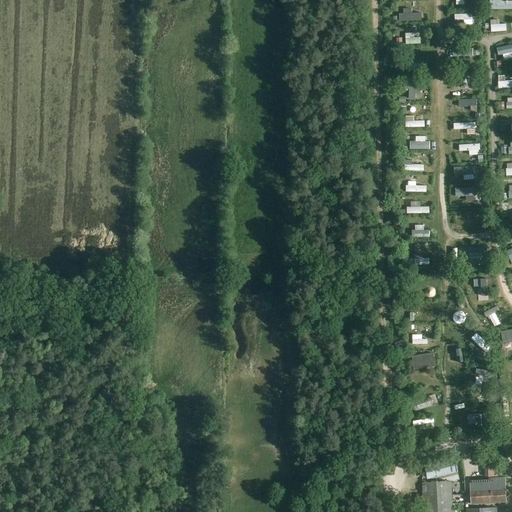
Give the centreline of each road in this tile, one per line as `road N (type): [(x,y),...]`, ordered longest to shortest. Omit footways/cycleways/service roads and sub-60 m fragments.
road 1 (track): [(390,452),(376,0)]
road 2 (track): [(135,0),(130,266)]
road 3 (track): [(447,253),(437,154),(446,37)]
road 4 (track): [(447,443),(448,286)]
